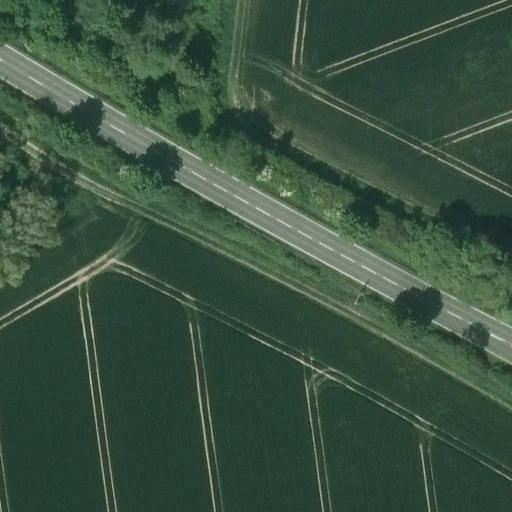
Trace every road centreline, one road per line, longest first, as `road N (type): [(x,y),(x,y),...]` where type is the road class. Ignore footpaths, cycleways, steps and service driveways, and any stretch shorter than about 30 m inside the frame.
road 1 (primary): [(511,343),(265,214),(0,56)]
road 2 (track): [(511,396),(241,251),(98,187),(0,120)]
road 3 (track): [(511,256),(236,110)]
